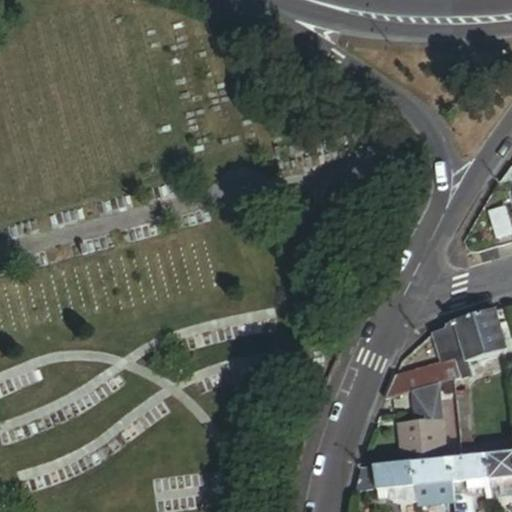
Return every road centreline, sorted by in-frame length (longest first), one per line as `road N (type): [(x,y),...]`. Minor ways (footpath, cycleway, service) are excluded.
road 1 (secondary): [(133,511),(419,0)]
road 2 (secondary): [(319,0),(34,511)]
road 3 (residential): [(278,0),(430,137),(441,175),(434,234)]
road 4 (residential): [(328,511),(366,378),(398,310)]
road 5 (secondary): [(306,0),(405,18),(511,15)]
road 6 (residential): [(434,234),(511,129)]
